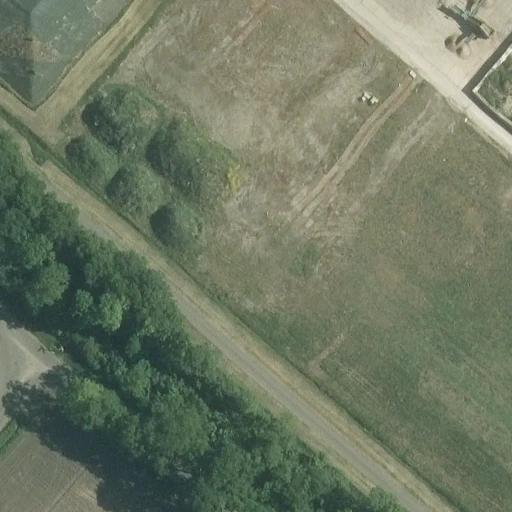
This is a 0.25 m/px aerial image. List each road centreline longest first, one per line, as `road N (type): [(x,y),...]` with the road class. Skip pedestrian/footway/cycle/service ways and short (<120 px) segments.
road 1 (unclassified): [(220,511),(44,361)]
road 2 (unknown): [(511,130),(361,0)]
